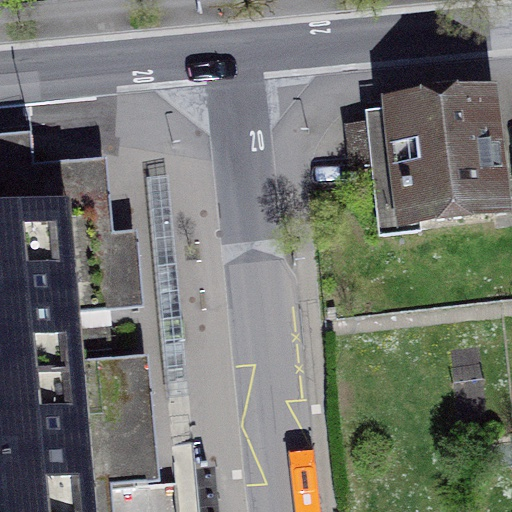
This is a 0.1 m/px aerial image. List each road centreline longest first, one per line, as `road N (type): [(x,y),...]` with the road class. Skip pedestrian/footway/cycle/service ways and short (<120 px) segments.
road 1 (residential): [(511,28),(242,53)]
road 2 (tertiary): [(285,511),(258,243)]
road 3 (residential): [(242,53),(0,76)]
road 4 (residential): [(258,243),(242,53)]
